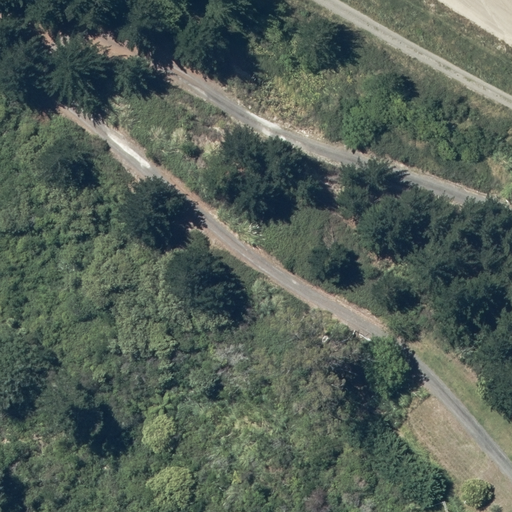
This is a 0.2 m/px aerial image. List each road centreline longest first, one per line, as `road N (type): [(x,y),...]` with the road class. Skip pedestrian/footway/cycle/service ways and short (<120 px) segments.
road 1 (residential): [(511,492),(430,394),(374,346),(207,240),(94,135),(73,125),(59,76),(71,61),(102,55),(266,120),(442,169),(511,201)]
road 2 (residential): [(511,86),(355,0)]
